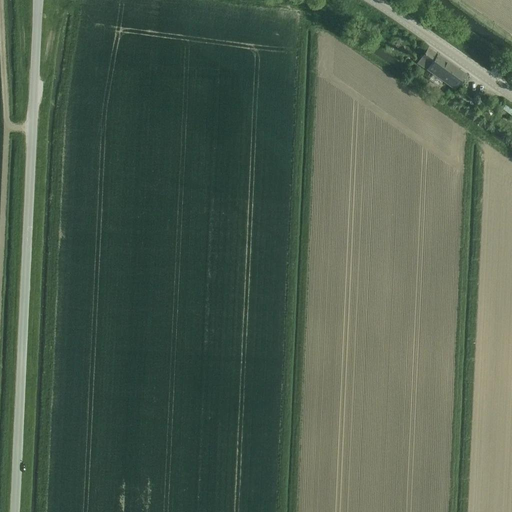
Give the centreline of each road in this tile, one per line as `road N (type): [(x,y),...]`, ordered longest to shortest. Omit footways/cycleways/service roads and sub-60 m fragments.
road 1 (unclassified): [(14,511),(37,0)]
road 2 (track): [(118,0),(321,28),(511,158)]
road 3 (secondary): [(511,95),(373,0)]
